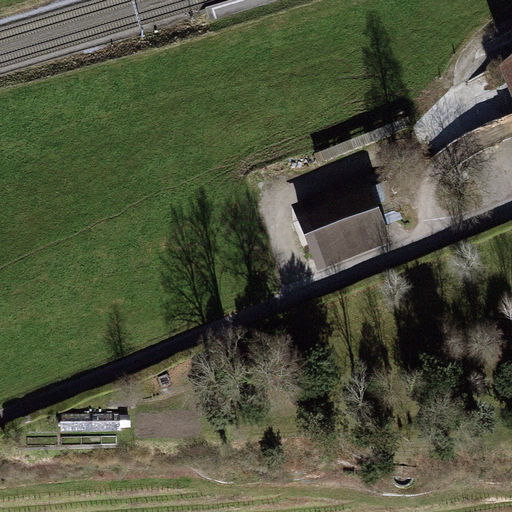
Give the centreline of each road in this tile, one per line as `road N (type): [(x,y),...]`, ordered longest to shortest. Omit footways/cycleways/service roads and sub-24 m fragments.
road 1 (track): [(511,490),(456,490),(412,504),(341,491),(224,492),(178,479),(0,494)]
road 2 (track): [(0,416),(297,295)]
road 3 (residential): [(297,295),(511,208)]
